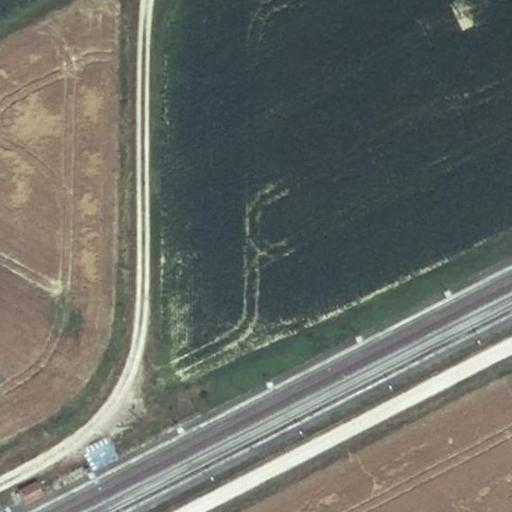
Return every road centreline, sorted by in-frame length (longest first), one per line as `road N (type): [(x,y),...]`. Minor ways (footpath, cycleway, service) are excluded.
road 1 (unclassified): [(145,0),(142,293),(130,364),(111,403),(79,436),(0,482)]
road 2 (unclassified): [(186,511),(511,346)]
